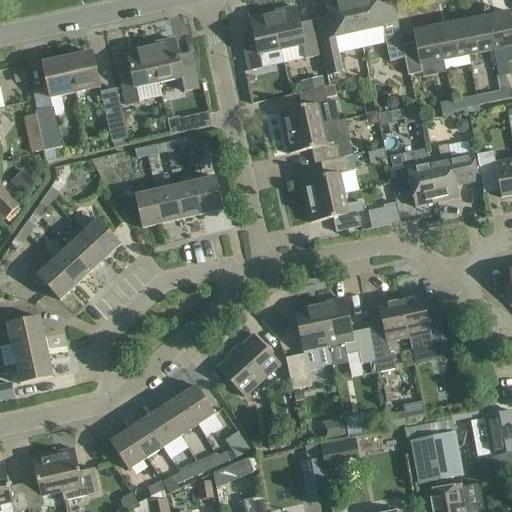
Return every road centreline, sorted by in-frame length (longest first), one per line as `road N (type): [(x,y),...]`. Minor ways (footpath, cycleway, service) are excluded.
road 1 (residential): [(265,275),(202,0)]
road 2 (residential): [(246,283),(224,274),(164,288),(100,350),(113,402)]
road 3 (residential): [(455,285),(410,250),(381,246),(265,275)]
road 4 (residential): [(246,283),(113,402)]
road 5 (residential): [(0,38),(164,0)]
